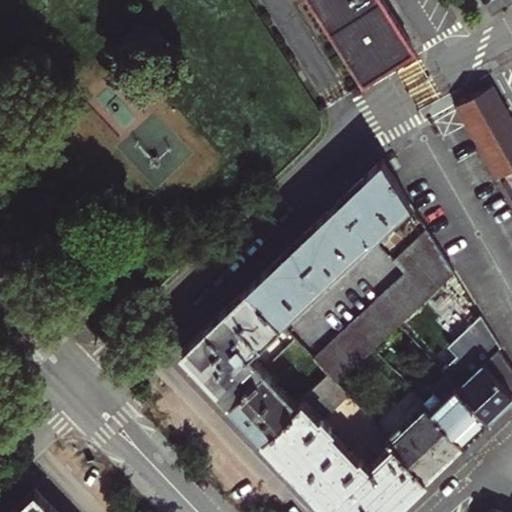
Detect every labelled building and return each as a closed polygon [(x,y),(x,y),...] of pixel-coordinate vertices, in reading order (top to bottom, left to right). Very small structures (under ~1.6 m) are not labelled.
[(302,0),(358,86),(416,46),(386,0),(302,0)] [(511,125),(487,81),(453,100),(496,175),(511,165),(511,125)] [(288,248),(248,286),(280,320),(372,233),(373,235),(411,199),(383,157),(348,191),(288,248)] [(406,270),(315,356),(330,372),(336,379),(373,345),(399,321),(455,268),(429,227),(395,258),(406,270)] [(265,366),(266,365),(250,349),(258,341),(259,342),(281,321),(280,320),(248,286),(220,313),(183,347),(231,398),(265,366)] [(511,389),(484,360),(500,346),(502,343),(483,312),(449,344),(458,353),(443,367),(456,381),(488,415),(502,401),(511,392),(511,389)] [(511,363),(500,346),(484,360),(511,389),(511,363)] [(298,402),(265,366),(231,398),(247,415),(265,433),(298,402)] [(385,511),(426,474),(394,440),(369,464),(361,455),(359,457),(331,427),(333,425),(324,416),(349,392),(336,379),(330,372),(298,402),(265,433),(277,446),(310,481),(338,511),(385,511)] [(488,415),(456,381),(430,406),(462,439),(482,420),(488,415)] [(462,439),(430,406),(427,402),(391,436),(394,440),(426,474),(457,444),(462,439)] [(60,511),(36,486),(8,511),(60,511)]
